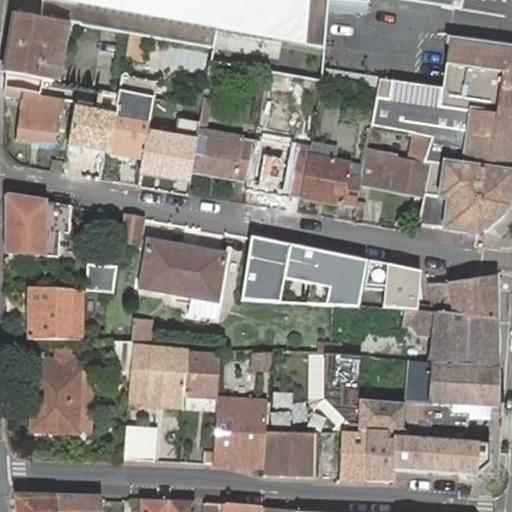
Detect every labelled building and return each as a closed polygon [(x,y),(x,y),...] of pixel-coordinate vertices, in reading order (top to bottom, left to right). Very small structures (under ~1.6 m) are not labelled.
[(43,0),(42,19),(68,23),(216,50),(213,65),(325,82),(332,0),(369,5),(370,0),(399,0),(458,7),(458,0),(43,0)] [(42,19),(26,16),(18,15),(9,60),(8,74),(44,81),(58,84),(68,23),(42,19)] [(146,42),(131,39),(128,58),(143,60),(146,42)] [(511,174),(511,53),(452,39),(444,91),(442,103),(390,95),(392,84),(380,82),(378,89),(372,126),(409,133),(434,138),(426,164),(431,166),(425,195),(419,225),(479,233),(476,246),(494,250),(510,252),(511,251),(511,209),(507,209),(511,174)] [(8,74),(8,89),(42,95),(44,81),(8,74)] [(442,103),(444,91),(392,84),(390,95),(442,103)] [(8,89),(8,97),(22,101),(16,139),(55,145),(60,117),(64,118),(67,100),(42,95),(8,89)] [(143,159),(152,116),(155,100),(119,93),(119,96),(117,112),(116,115),(108,153),(143,159)] [(205,109),(203,117),(211,118),(213,118),(217,98),(207,95),(205,109)] [(69,146),(108,153),(116,115),(83,109),(83,103),(77,102),(69,146)] [(186,143),(198,141),(200,133),(202,126),(152,116),(143,159),(140,174),(178,181),(186,143)] [(202,126),(200,133),(208,134),(211,118),(203,117),(202,121),(202,126)] [(369,137),(371,128),(364,128),(362,135),(369,137)] [(198,141),(193,170),(240,180),(240,177),(249,179),(254,152),(245,150),(245,142),(208,134),(200,133),(198,141)] [(373,186),(425,195),(431,166),(426,164),(434,138),(409,133),(405,150),(406,150),(413,152),(411,162),(401,160),(379,156),(373,186)] [(249,179),(246,192),(290,199),(291,197),(301,198),(309,158),(310,151),(257,140),(254,152),(249,179)] [(403,149),(401,160),(411,162),(413,152),(406,150),(405,150),(403,149)] [(309,158),(301,198),(342,206),(343,204),(356,207),(361,180),(347,177),(349,166),(309,158)] [(347,177),(361,180),(363,169),(349,166),(347,177)] [(8,199),(9,254),(59,258),(60,232),(69,232),(71,207),(11,195),(8,199)] [(145,218),(126,215),(122,242),(140,245),(145,218)] [(420,273),(250,238),(240,301),(357,308),(416,310),(420,273)] [(229,252),(152,239),(142,294),(220,308),(229,252)] [(114,292),(118,269),(88,263),(87,291),(114,292)] [(497,320),(497,275),(429,282),(426,312),(492,320),(497,320)] [(83,291),(32,288),(29,341),(81,341),(83,291)] [(416,310),(403,310),(402,326),(435,331),(433,354),(426,354),(425,365),(491,369),(496,370),(497,320),(492,320),(426,312),(423,311),(416,310)] [(153,320),(133,320),(133,341),(153,341),(153,320)] [(130,341),(113,341),(111,368),(129,370),(130,345),(130,341)] [(183,398),(185,350),(130,345),(129,370),(127,401),(157,403),(158,396),(183,398)] [(340,348),(328,347),(309,346),(308,354),(339,356),(340,348)] [(219,401),(221,353),(185,350),(183,398),(219,401)] [(274,352),(255,351),(254,372),(272,373),(274,352)] [(33,432),(76,434),(77,424),(79,359),(36,357),(33,432)] [(495,407),(496,370),(491,369),(425,365),(423,365),(422,373),(431,373),(430,381),(421,381),(407,380),(406,402),(404,429),(417,438),(468,439),(468,416),(477,416),(490,416),(490,406),(495,407)] [(431,373),(422,373),(421,381),(430,381),(431,373)] [(89,376),(79,376),(77,424),(87,424),(89,376)] [(182,405),(183,398),(158,396),(157,403),(182,405)] [(406,402),(373,400),(371,434),(385,434),(386,443),(392,442),(417,443),(417,438),(404,429),(406,402)] [(270,404),(219,401),(215,464),(266,467),(269,430),(270,404)] [(299,406),(270,404),(269,430),(299,431),(299,406)] [(125,428),(124,460),(154,461),(155,431),(125,428)] [(269,430),(266,467),(265,477),(281,478),(281,483),(315,481),(316,432),(299,431),(269,430)] [(365,481),(365,433),(342,433),(341,450),(340,450),(338,481),(365,481)] [(385,434),(371,434),(365,433),(365,481),(391,481),(391,478),(392,442),(386,443),(385,434)] [(488,460),(488,444),(468,444),(417,443),(392,442),(391,478),(468,479),(474,474),(477,477),(487,467),(483,464),(488,460)] [(18,497),(19,511),(58,511),(57,498),(18,497)] [(103,511),(103,499),(57,498),(58,511),(103,511)] [(165,511),(165,500),(141,500),(140,511),(165,511)] [(195,511),(195,501),(165,500),(165,511),(195,511)] [(220,511),(221,502),(205,502),(204,511),(220,511)] [(236,507),(221,502),(220,511),(262,511),(262,508),(236,507)]
